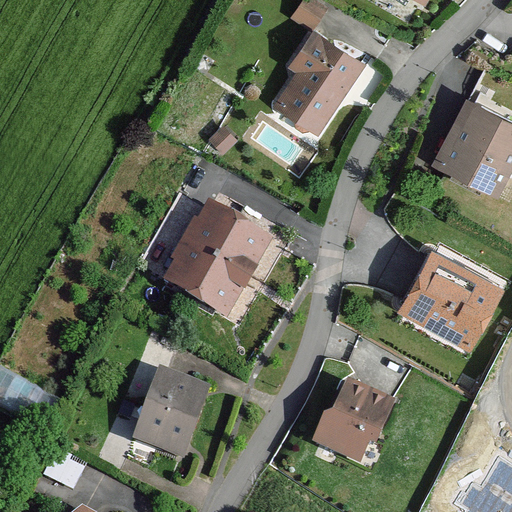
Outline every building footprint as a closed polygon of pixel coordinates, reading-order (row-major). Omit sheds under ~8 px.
[(314,0),(305,0),(294,19),(312,29),(320,17),(325,7),(314,0)] [(303,108),(318,119),(332,100),(337,92),(341,95),(363,63),(316,34),(296,63),(303,69),(280,104),(298,116),(303,108)] [(459,133),(443,162),(497,190),(511,163),(511,160),(511,125),(474,105),(459,133)] [(303,108),(298,116),(313,126),(318,119),(303,108)] [(233,141),(222,130),(212,141),(224,152),(233,141)] [(239,286),(250,266),(254,259),(264,242),(209,211),(170,280),(225,311),(239,286)] [(501,278),(439,245),(435,253),(406,306),(400,318),(461,351),(468,339),(496,287),(501,278)] [(250,266),(239,286),(243,289),(255,269),(250,266)] [(0,400),(45,420),(58,390),(0,366),(0,400)] [(163,442),(181,449),(187,432),(201,397),(202,394),(175,384),(165,380),(144,434),(151,437),(163,442)] [(321,441),(360,461),(369,441),(374,443),(390,407),(353,390),(340,415),(330,418),(321,441)] [(194,435),(207,398),(201,397),(187,432),(194,435)] [(180,455),(181,449),(163,442),(160,448),(180,455)] [(50,472),(77,485),(88,464),(61,451),(50,472)] [(511,511),(511,459),(504,454),(491,476),(482,471),(464,504),(477,511),(511,511)]
